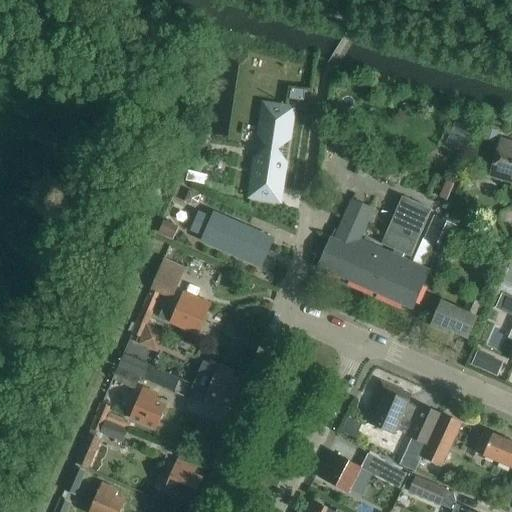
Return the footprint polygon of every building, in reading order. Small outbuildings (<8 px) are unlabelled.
[(305,91),(291,89),(290,100),(304,102),(305,91)] [(249,198),(256,200),(280,203),(294,108),(275,105),(275,106),(263,104),(259,127),(249,198)] [(487,128),(483,140),(495,144),(499,132),(487,128)] [(511,143),(502,140),(491,177),(511,183),(511,143)] [(188,171),(186,181),(206,185),(208,176),(188,171)] [(446,181),(439,198),(447,201),(454,184),(446,181)] [(332,239),(319,269),(412,310),(429,271),(402,259),(404,255),(410,257),(431,210),(402,197),(382,244),(395,250),(393,254),(361,240),(374,211),(351,201),(334,240),(332,239)] [(204,236),(202,241),(261,267),(273,240),(213,214),(211,219),(198,213),(190,230),(204,236)] [(435,216),(424,240),(449,252),(460,228),(435,216)] [(164,220),(158,234),(173,241),(179,227),(164,220)] [(150,291),(172,300),(186,268),(164,259),(150,291)] [(511,288),(502,284),(499,290),(511,296),(511,288)] [(171,323),(170,323),(198,335),(211,305),(184,293),(176,310),(165,306),(160,318),(171,323)] [(511,298),(503,294),(496,309),(511,316),(511,298)] [(447,333),(449,330),(468,338),(477,316),(476,316),(481,304),(470,299),(465,311),(443,301),(432,327),(447,333)] [(137,320),(131,334),(142,338),(143,339),(148,326),(148,325),(154,313),(151,312),(142,308),(137,320)] [(142,338),(139,344),(140,344),(158,352),(166,334),(148,326),(143,339),(142,338)] [(478,351),(471,366),(484,372),(491,357),(478,351)] [(123,357),(118,369),(141,378),(146,367),(123,357)] [(193,389),(233,407),(243,383),(232,378),(234,372),(220,366),(219,368),(205,362),(193,389)] [(146,367),(141,378),(174,392),(180,378),(147,364),(146,367)] [(113,381),(136,390),(140,379),(118,369),(113,381)] [(381,381),(367,413),(373,416),(370,424),(395,435),(402,419),(412,424),(406,437),(427,446),(441,416),(421,407),(420,410),(408,405),(412,395),(381,381)] [(157,395),(143,389),(130,418),(156,430),(166,406),(154,401),(157,395)] [(89,429),(104,435),(123,444),(130,427),(108,417),(112,408),(101,404),(90,429),(89,429)] [(433,438),(423,458),(442,466),(451,447),(461,425),(442,417),(433,438)] [(348,419),(342,433),(355,439),(362,425),(348,419)] [(89,469),(104,435),(89,429),(75,463),(89,469)] [(511,468),(511,443),(484,431),(475,453),(511,468)] [(368,454),(360,468),(361,469),(386,482),(394,467),(368,454)] [(319,477),(349,493),(361,469),(360,468),(337,456),(332,467),(326,464),(319,477)] [(166,491),(190,502),(192,503),(203,478),(191,473),(194,467),(179,461),(166,491)] [(73,466),(68,478),(81,484),(86,471),(73,466)] [(415,477),(409,493),(412,494),(440,506),(441,506),(453,511),(452,511),(472,511),(470,511),(469,511),(468,511),(457,506),(456,504),(454,496),(453,493),(447,490),(415,477)] [(114,497),(116,491),(102,484),(89,511),(120,511),(125,502),(114,497)] [(59,499),(54,510),(55,511),(58,511),(68,511),(71,504),(60,499),(59,499)] [(339,511),(338,511),(337,511),(332,511),(313,502),(307,511),(305,511),(302,510),(300,511),(339,511)]
